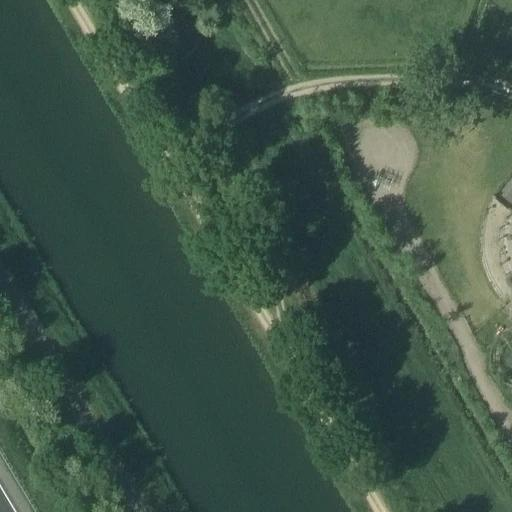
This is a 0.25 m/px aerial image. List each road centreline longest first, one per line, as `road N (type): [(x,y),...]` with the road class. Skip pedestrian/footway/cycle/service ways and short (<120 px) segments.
road 1 (track): [(374,511),(70,0)]
road 2 (unclassified): [(151,134),(297,92),(511,81)]
road 3 (unclassified): [(146,511),(0,262)]
